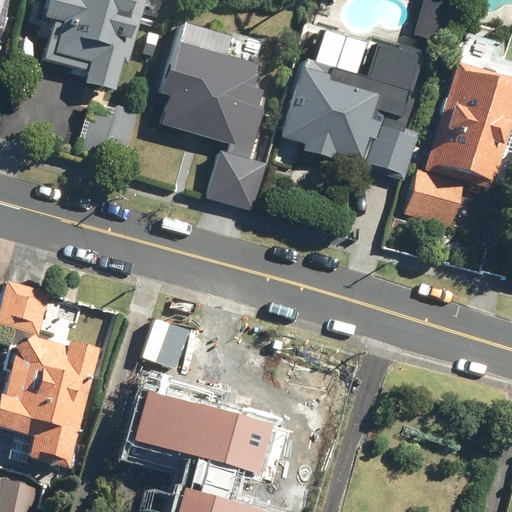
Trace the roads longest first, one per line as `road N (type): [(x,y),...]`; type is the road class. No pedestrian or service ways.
road 1 (tertiary): [(511,349),(0,203)]
road 2 (unknown): [(511,369),(470,511)]
